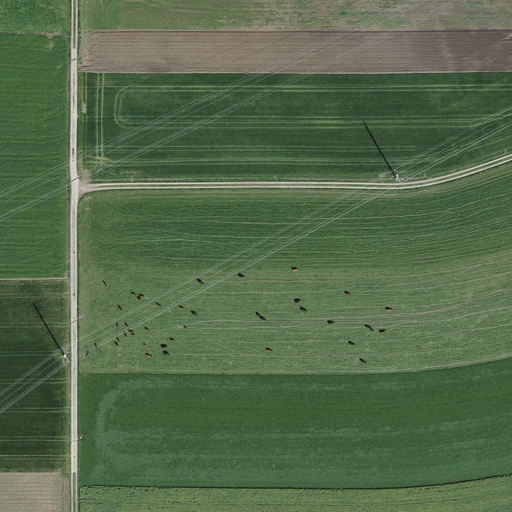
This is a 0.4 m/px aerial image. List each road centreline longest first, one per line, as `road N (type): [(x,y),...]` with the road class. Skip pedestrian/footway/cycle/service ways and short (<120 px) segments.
road 1 (track): [(67,0),(70,511)]
road 2 (track): [(66,196),(410,193),(511,165)]
